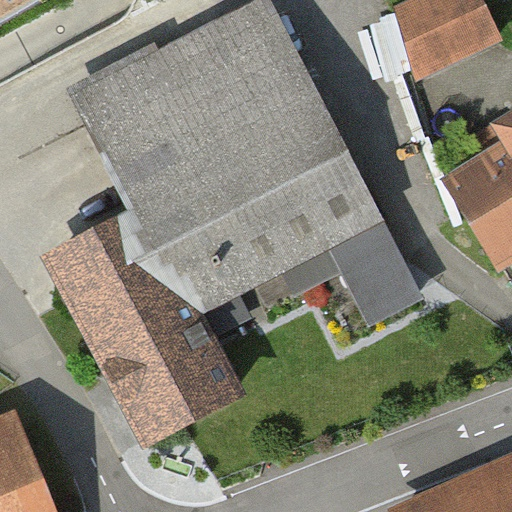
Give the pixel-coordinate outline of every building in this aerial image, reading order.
[(476,0),(445,0),(400,21),(419,93),(503,50),(476,0)] [(137,229),(50,272),(147,462),(255,407),(214,328),(332,269),(371,345),(434,313),(275,1),(73,103),(137,229)] [(486,168),(455,188),(504,266),(511,260),(511,121),(474,145),(486,168)] [(0,511),(56,511),(25,437),(0,447),(0,511)] [(511,511),(511,474),(502,479),(420,511),(511,511)]
